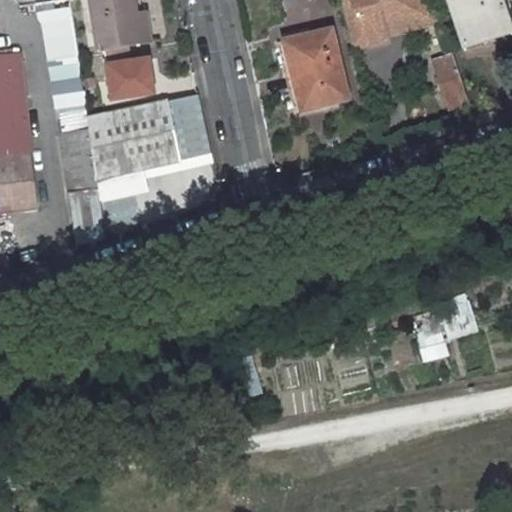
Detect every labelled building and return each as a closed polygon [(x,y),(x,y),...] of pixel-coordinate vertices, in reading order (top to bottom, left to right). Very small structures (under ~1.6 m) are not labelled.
[(14,0),(16,9),(68,1),(67,0),(14,0)] [(131,0),(89,0),(97,51),(139,45),(134,18),(131,0)] [(433,3),(431,0),(340,0),(352,48),(368,44),(368,46),(389,40),(382,16),(433,3)] [(511,31),(501,0),(449,0),(466,50),(511,35),(511,31)] [(433,3),(382,16),(389,40),(443,26),(433,3)] [(146,16),(134,18),(139,45),(150,43),(146,16)] [(345,81),(332,30),(282,42),(294,93),(345,81)] [(0,213),(38,209),(18,48),(8,49),(9,57),(0,58),(0,213)] [(174,63),(172,52),(159,53),(161,65),(174,63)] [(154,54),(107,64),(116,105),(163,95),(154,54)] [(435,63),(452,115),(470,109),(452,58),(435,63)] [(86,119),(87,129),(95,179),(142,169),(180,161),(169,103),(86,119)] [(97,189),(95,179),(87,129),(57,134),(66,194),(97,189)] [(146,193),(142,169),(95,179),(97,189),(98,202),(146,193)] [(449,338),(478,334),(473,298),(442,303),(444,317),(419,321),(423,349),(449,344),(449,338)]
